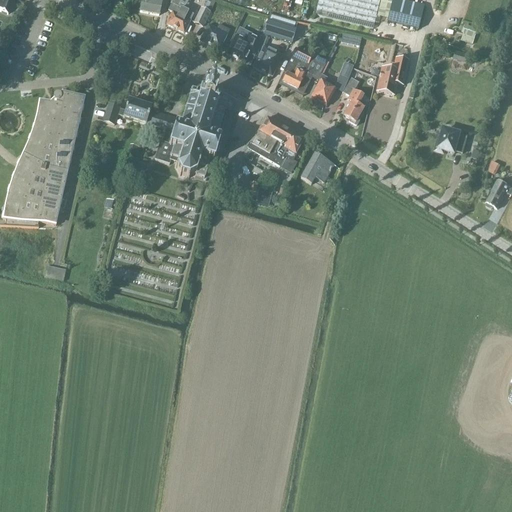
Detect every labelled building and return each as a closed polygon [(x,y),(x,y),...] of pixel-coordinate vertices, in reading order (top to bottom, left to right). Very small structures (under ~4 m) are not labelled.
[(0,0),(0,12),(8,16),(14,0),(0,0)] [(141,0),(139,13),(159,17),(162,4),(150,1),(150,0),(141,0)] [(171,14),(165,25),(184,35),(191,22),(190,22),(192,18),(189,16),(190,14),(178,8),(181,0),(172,0),(171,5),(167,12),(171,14)] [(211,0),(207,0),(204,9),(211,12),(216,1),(211,0)] [(318,0),(315,16),(372,30),(374,24),(378,25),(380,18),(375,17),(379,0),(318,0)] [(418,31),(418,28),(424,7),(397,0),(392,0),(387,23),(418,31)] [(203,29),(210,13),(201,9),(193,24),(203,29)] [(293,27),(295,23),(270,14),(268,19),(293,27)] [(291,44),(295,30),(267,21),(267,23),(263,35),(262,40),(261,39),(258,47),(262,49),(264,50),(265,48),(267,42),(271,44),(272,39),(291,44)] [(219,53),(230,31),(221,27),(218,26),(216,30),(211,27),(212,25),(209,24),(208,26),(199,43),(219,53)] [(463,26),(461,34),(463,34),(460,41),(472,45),(477,30),(463,26)] [(249,55),(254,57),(259,42),(252,39),(248,46),(234,39),(226,56),(244,65),(249,55)] [(262,49),(252,69),(272,79),(283,57),(265,48),(264,50),(262,49)] [(318,82),(318,81),(321,76),(327,62),(312,56),(311,57),(295,49),(291,58),(278,86),(302,98),(312,79),(318,82)] [(403,87),(409,62),(395,59),(392,71),(381,69),(375,93),(394,98),(397,86),(403,87)] [(344,63),(334,87),(343,90),(353,66),(344,63)] [(336,90),(329,86),(331,82),(321,76),(318,81),(319,82),(309,99),(326,108),(336,90)] [(349,90),(346,96),(352,99),(350,103),(351,104),(343,117),(349,121),(348,122),(349,124),(355,127),(357,127),(359,122),(359,120),(358,120),(363,110),(366,106),(365,103),(360,100),(362,97),(354,93),(359,85),(352,81),(347,89),(349,90)] [(151,111),(146,125),(164,131),(161,143),(160,143),(154,162),(169,166),(170,163),(177,165),(176,168),(180,176),(188,178),(194,175),(205,179),(208,169),(207,169),(210,160),(214,162),(221,139),(219,139),(221,133),(218,133),(226,110),(228,111),(231,110),(232,107),(231,104),(228,103),(228,102),(215,98),(217,94),(207,91),(206,96),(193,91),(183,122),(151,111)] [(4,213),(3,222),(44,225),(53,227),(55,220),(58,220),(82,112),(85,100),(61,94),(60,96),(59,95),(58,95),(57,94),(55,95),(54,95),(53,96),(53,98),(53,99),(53,100),(53,101),(51,103),(50,104),(41,103),(39,103),(37,116),(34,126),(31,136),(27,146),(20,161),(20,162),(17,169),(15,173),(12,181),(10,189),(7,197),(6,204),(5,208),(4,213)] [(146,125),(151,111),(152,108),(128,100),(125,111),(119,110),(120,109),(108,105),(103,122),(114,126),(117,116),(123,117),(123,118),(146,125)] [(248,150),(251,152),(279,168),(284,160),(287,161),(288,159),(292,162),(296,155),(295,154),(304,139),(284,128),(283,129),(266,119),(252,146),(251,145),(248,150)] [(438,139),(435,152),(443,155),(444,152),(454,155),(455,153),(463,155),(467,138),(460,136),(460,135),(444,131),(441,140),(438,139)] [(125,160),(134,163),(139,149),(130,146),(125,160)] [(324,186),(334,167),(314,155),(299,181),(311,187),(315,181),(324,186)] [(253,174),(251,178),(260,184),(268,168),(257,162),(252,173),(253,174)] [(491,162),(487,173),(496,176),(500,165),(491,162)] [(511,197),(511,194),(511,182),(510,181),(507,188),(497,182),(485,204),(487,205),(486,207),(486,208),(491,211),(492,210),(493,208),(497,210),(506,194),(511,197)] [(256,195),(257,183),(248,182),(247,195),(256,195)] [(104,209),(115,211),(117,203),(106,200),(104,209)] [(43,277),(45,268),(18,261),(15,270),(43,277)] [(46,268),(44,278),(63,281),(65,271),(46,268)]
